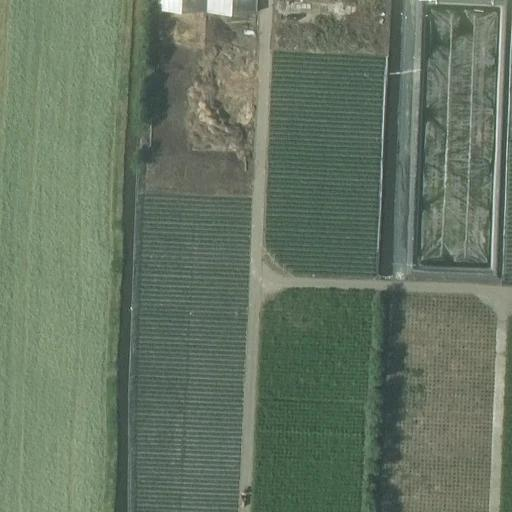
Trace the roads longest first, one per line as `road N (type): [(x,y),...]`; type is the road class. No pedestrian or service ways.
road 1 (track): [(242,511),(264,0)]
road 2 (track): [(254,284),(511,289)]
